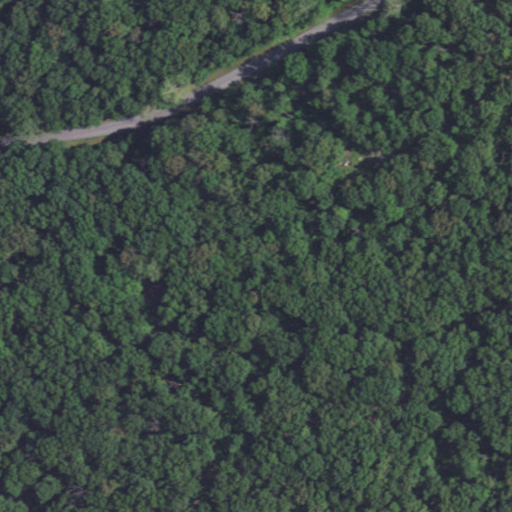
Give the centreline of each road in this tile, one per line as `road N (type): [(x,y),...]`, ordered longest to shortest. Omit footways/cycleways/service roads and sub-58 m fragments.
road 1 (residential): [(60,511),(212,476),(511,296)]
road 2 (residential): [(0,149),(144,123),(390,0)]
road 3 (residential): [(334,407),(316,378),(281,355),(199,334),(164,336),(86,362),(0,309)]
road 4 (residential): [(511,80),(423,157),(359,160)]
